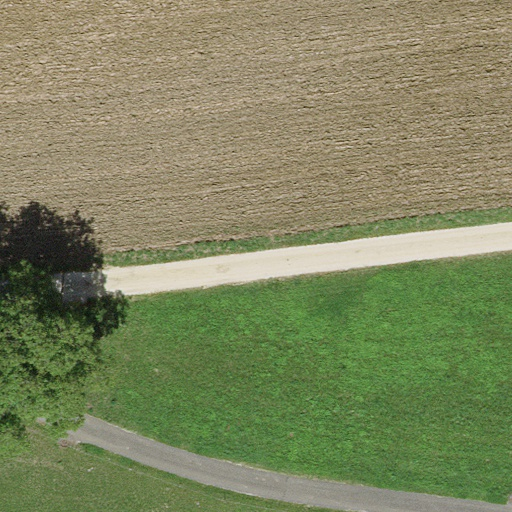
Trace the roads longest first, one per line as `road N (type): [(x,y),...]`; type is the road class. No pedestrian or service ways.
road 1 (track): [(0,303),(511,241)]
road 2 (unclassified): [(0,400),(166,470),(421,511)]
